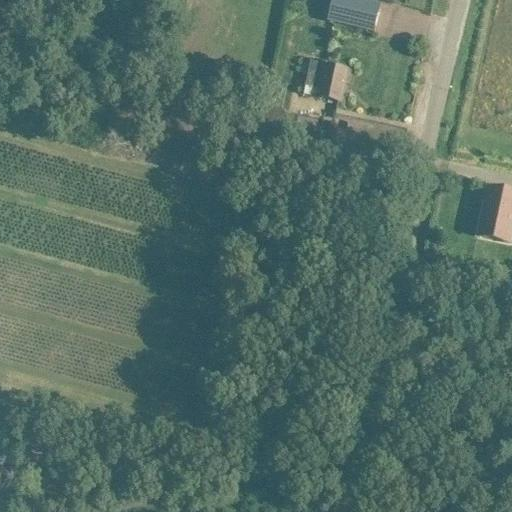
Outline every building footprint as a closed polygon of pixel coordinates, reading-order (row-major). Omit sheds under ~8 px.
[(352,0),(332,0),(327,23),(373,34),(380,7),(352,0)] [(318,42),(305,97),(344,106),(344,104),(356,53),(357,53),(357,51),(335,46),(340,26),(327,23),(322,43),(318,42)] [(293,124),(280,105),(264,115),(276,134),(293,124)] [(324,146),(327,134),(314,131),(311,143),(324,146)] [(511,194),(487,189),(476,238),(510,245),(511,235),(511,194)]
